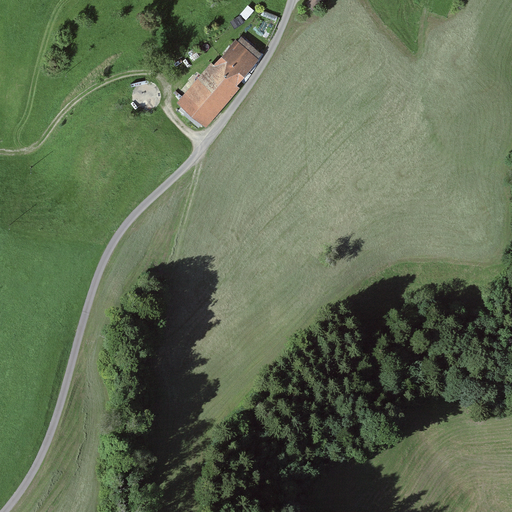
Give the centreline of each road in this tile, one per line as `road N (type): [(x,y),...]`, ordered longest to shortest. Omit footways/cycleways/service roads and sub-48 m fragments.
road 1 (residential): [(4,511),(43,453),(99,268),(130,219),(253,85),(293,0)]
road 2 (track): [(202,148),(168,111),(157,74),(133,73),(102,82),(41,144),(0,152)]
